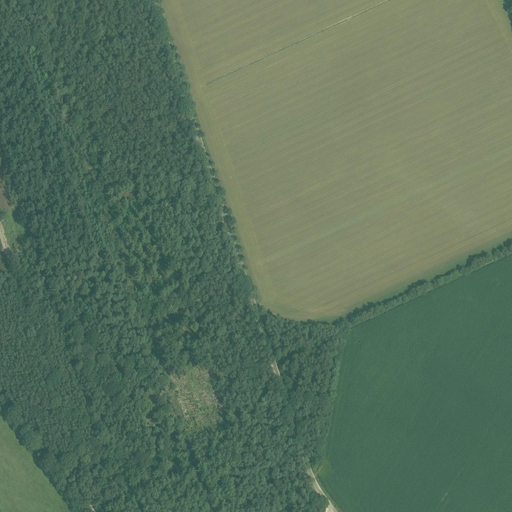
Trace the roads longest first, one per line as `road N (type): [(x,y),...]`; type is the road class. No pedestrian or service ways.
road 1 (unclassified): [(334,509),(304,460),(153,0)]
road 2 (track): [(0,233),(95,511)]
